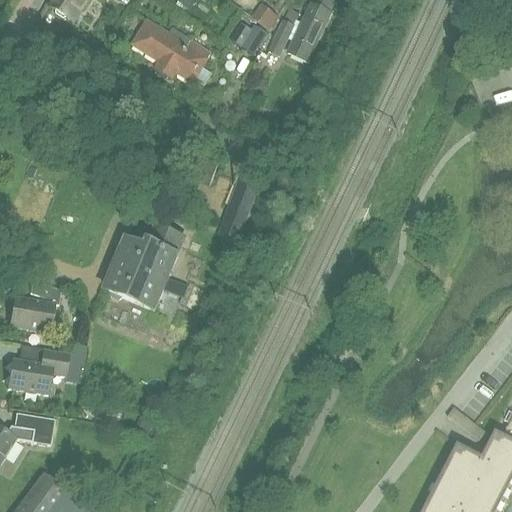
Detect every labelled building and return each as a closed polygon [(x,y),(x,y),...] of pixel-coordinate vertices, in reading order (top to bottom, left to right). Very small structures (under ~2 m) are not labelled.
[(55,0),(49,9),(74,25),(89,0),(55,0)] [(301,24),(297,22),(294,28),(288,41),(292,43),(287,55),(308,64),(336,4),(328,0),(312,0),(304,17),(301,24)] [(251,19),(269,32),(269,33),(279,20),(261,6),(251,19)] [(282,22),(294,28),(297,22),(296,22),(299,15),(289,10),(284,21),(283,21),(282,22)] [(294,28),(282,22),(268,52),(279,58),(288,41),(294,28)] [(191,85),(208,60),(206,59),(209,55),(173,31),(169,37),(147,23),(132,46),(159,64),(155,71),(171,82),(176,75),(191,85)] [(231,42),(254,56),(267,35),(254,26),(251,31),(241,25),(231,42)] [(237,189),(221,232),(239,239),(256,196),(237,189)] [(154,312),(162,292),(168,279),(184,240),(155,228),(146,251),(125,242),(104,292),(154,312)] [(188,289),(168,279),(162,292),(182,300),(188,289)] [(42,300),(42,304),(13,300),(9,329),(49,335),(53,306),(57,307),(60,294),(32,283),(29,295),(42,300)] [(69,356),(85,359),(86,349),(71,346),(69,356)] [(85,359),(69,356),(69,357),(42,352),(40,367),(11,362),(7,391),(47,397),(52,369),(65,371),(67,366),(84,369),(85,359)] [(0,466),(15,442),(49,448),(54,422),(15,417),(13,429),(9,429),(9,431),(5,435),(0,431),(0,466)] [(430,498),(423,511),(511,511),(511,420),(489,463),(457,447),(430,498)] [(91,511),(41,474),(13,511),(91,511)]
